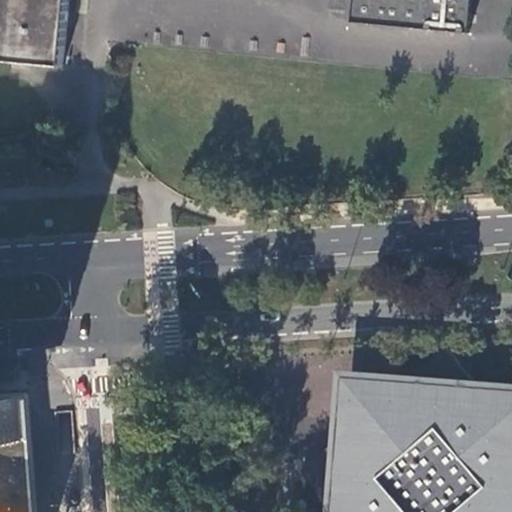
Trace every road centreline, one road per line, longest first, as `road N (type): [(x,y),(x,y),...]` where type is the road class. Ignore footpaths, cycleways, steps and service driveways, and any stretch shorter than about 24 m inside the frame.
road 1 (primary): [(511,229),(95,262)]
road 2 (primary): [(101,340),(511,310)]
road 3 (secondary): [(113,511),(101,340)]
